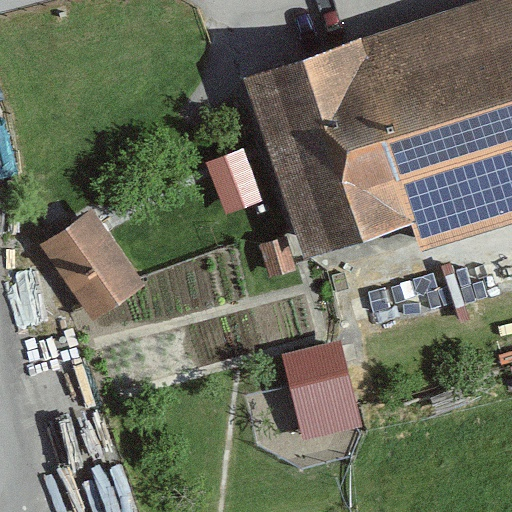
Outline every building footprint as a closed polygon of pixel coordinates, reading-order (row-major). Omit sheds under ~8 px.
[(511,0),(472,0),(233,73),(292,264),(416,226),(425,257),(511,230),(511,0)] [(245,148),(206,163),(225,213),(264,198),(245,148)] [(90,213),(42,248),(92,315),(139,280),(90,213)] [(281,237),(258,245),(269,277),(292,269),(281,237)] [(341,343),(283,356),(303,440),(361,426),(341,343)]
